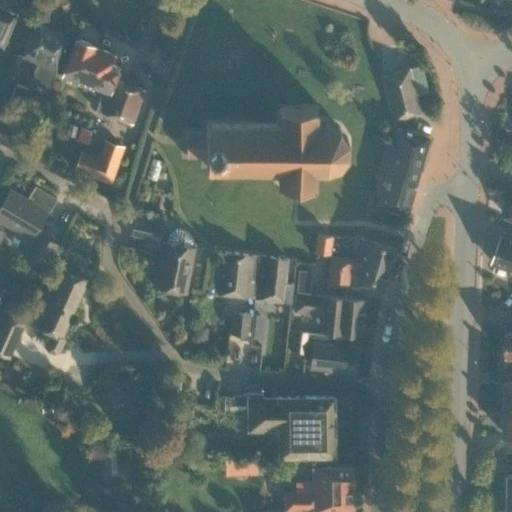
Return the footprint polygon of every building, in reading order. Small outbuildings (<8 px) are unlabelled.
[(17,12),(0,4),(0,43),(3,45),(17,12)] [(34,118),(49,84),(68,37),(66,32),(40,21),(35,23),(22,54),(38,61),(27,86),(16,81),(8,99),(27,107),(24,114),(34,118)] [(94,44),(77,37),(63,73),(79,79),(78,81),(93,87),(94,85),(103,89),(96,108),(132,121),(144,87),(115,77),(119,66),(110,62),(113,52),(94,44)] [(421,112),(417,94),(410,67),(383,74),(394,119),(396,119),(383,161),(388,163),(376,204),(407,213),(429,135),(410,129),(415,114),(421,112)] [(315,107),(279,107),(279,122),(206,123),(206,132),(187,132),(186,155),(206,156),(206,165),(279,166),(279,182),(314,183),(314,166),(322,166),(322,171),(326,171),(326,166),(334,163),(337,167),(340,165),(338,161),(343,154),(347,155),(349,152),(344,150),(344,141),(349,140),(348,136),(343,138),(338,131),(341,126),(338,124),(335,128),(327,125),(328,121),(324,120),(323,125),(315,124),(315,107)] [(0,142),(22,152),(30,131),(0,119),(0,142)] [(77,138),(87,141),(91,130),(81,127),(77,138)] [(99,157),(80,151),(74,167),(110,180),(122,146),(105,140),(99,157)] [(0,219),(31,238),(57,196),(35,183),(27,197),(9,186),(0,202),(0,219)] [(131,233),(159,241),(164,225),(135,217),(131,233)] [(189,230),(176,228),(169,232),(168,241),(164,240),(155,285),(186,291),(195,246),(191,246),(193,237),(189,230)] [(59,242),(37,229),(22,254),(44,267),(59,242)] [(330,234),(319,233),(316,250),(328,251),(330,234)] [(511,238),(502,235),(493,261),(511,268),(511,270),(511,272),(511,271),(511,238)] [(395,246),(363,237),(357,258),(331,256),(327,286),(347,288),(350,269),(359,270),(358,274),(385,282),(395,246)] [(219,293),(252,297),(257,254),(248,253),(227,250),(224,274),(222,273),(219,293)] [(255,298),(292,302),(293,282),(285,281),(288,257),(260,254),(255,298)] [(63,270),(56,267),(31,323),(51,332),(47,342),(48,349),(55,352),(61,348),(65,337),(61,336),(87,279),(64,268),(63,270)] [(299,268),(296,291),(309,292),(312,269),(299,268)] [(3,287),(0,293),(0,310),(4,312),(13,291),(3,287)] [(324,293),(324,294),(309,292),(296,291),(294,310),(323,313),(321,329),(362,333),(366,298),(324,293)] [(249,312),(234,311),(233,332),(247,334),(249,312)] [(22,323),(2,314),(0,318),(0,350),(8,354),(22,323)] [(264,339),(265,326),(254,325),(253,338),(264,339)] [(324,332),(293,329),(291,350),(305,351),(306,344),(313,345),(311,366),(354,371),(357,346),(337,343),(323,342),(324,332)] [(324,332),(323,342),(337,343),(338,334),(324,332)] [(154,385),(154,398),(169,397),(169,385),(154,385)] [(277,396),(263,396),(263,392),(247,393),(248,430),(278,429),(278,455),(335,454),(334,394),(277,395),(277,396)] [(42,400),(42,411),(52,411),(52,400),(42,400)] [(173,424),(174,453),(187,452),(185,423),(173,424)] [(228,455),(229,472),(260,471),(260,454),(228,455)] [(352,466),(352,465),(312,466),(313,481),(297,482),(297,491),(285,492),(285,510),(353,508),(353,483),(357,480),(356,470),(352,466)]
